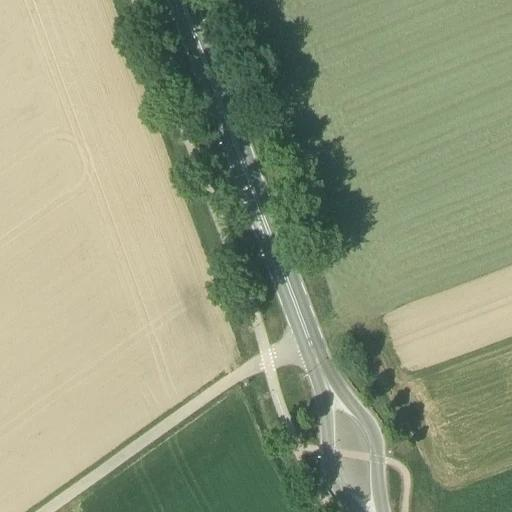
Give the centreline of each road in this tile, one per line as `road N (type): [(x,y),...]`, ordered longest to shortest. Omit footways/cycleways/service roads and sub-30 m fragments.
road 1 (secondary): [(308,343),(182,0)]
road 2 (unclassified): [(45,511),(247,369),(308,343)]
road 3 (secondary): [(381,511),(372,432),(320,370)]
road 4 (secondary): [(320,370),(329,473),(357,511)]
